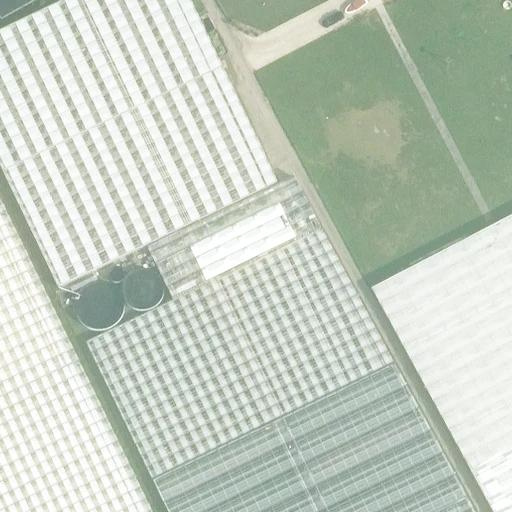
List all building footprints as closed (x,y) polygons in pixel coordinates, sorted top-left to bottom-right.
[(0,0),(0,18),(1,19),(35,0),(0,0)] [(69,0),(0,33),(0,168),(58,289),(146,246),(275,185),(273,179),(187,0),(69,0)] [(275,185),(146,246),(173,302),(321,231),(288,171),(273,179),(275,185)] [(149,511),(0,202),(0,511),(149,511)] [(511,511),(511,219),(369,293),(489,511),(511,511)] [(173,302),(85,344),(165,511),(472,511),(321,231),(173,302)] [(148,283),(149,282),(147,276),(144,270),(141,268),(137,266),(132,265),(126,266),(122,268),(120,270),(116,276),(115,282),(116,289),(120,294),(125,298),(131,299),(137,298),(141,296),(144,294),(147,289),(148,283)] [(111,300),(111,299),(110,295),(109,291),(105,285),(100,282),(96,280),(93,280),(86,281),(82,283),(79,285),(75,291),(73,298),(74,305),(76,309),(79,312),(83,315),(91,317),(98,316),(102,315),(105,312),(109,307),(110,304),(111,300)]
